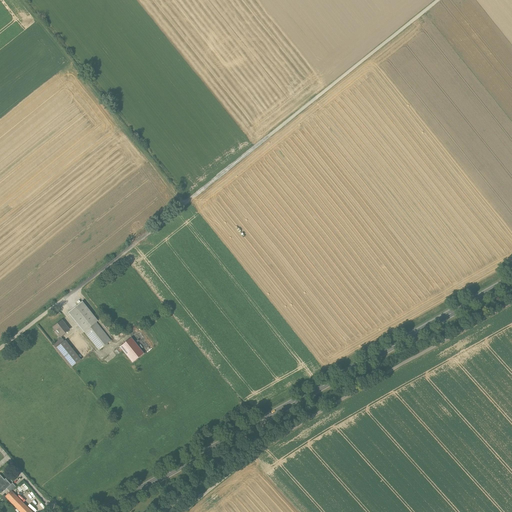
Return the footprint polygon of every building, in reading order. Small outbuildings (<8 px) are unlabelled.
[(98,321),(82,301),(67,313),(83,333),(96,323),(98,321)] [(61,321),(53,328),(55,331),(56,330),(61,336),(60,336),(60,337),(69,330),(61,321)] [(96,323),(83,333),(97,351),(110,341),(96,323)] [(64,341),(62,338),(53,345),(55,348),(64,341)] [(120,347),(132,362),(143,353),(131,338),(120,347)] [(80,360),(65,340),(55,348),(71,368),(80,360)] [(6,482),(0,475),(0,491),(1,493),(8,487),(11,485),(10,485),(7,481),(6,482)] [(31,511),(11,491),(5,497),(6,498),(20,511),(31,511)]
